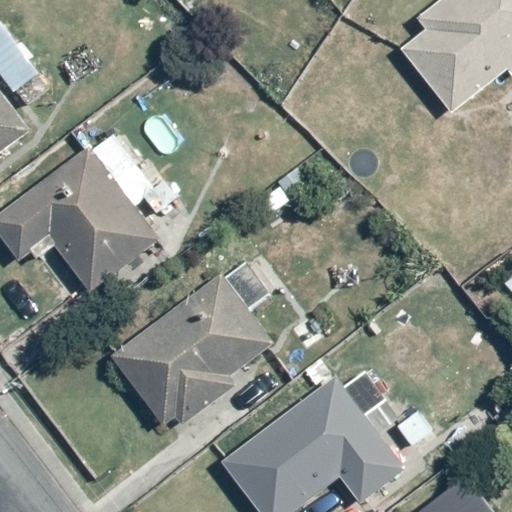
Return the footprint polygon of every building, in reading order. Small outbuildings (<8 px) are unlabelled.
[(509,72),(511,76),(511,0),(443,0),(421,18),(428,26),(403,46),(456,114),(509,72)] [(0,155),(32,132),(0,87),(0,155)] [(141,163),(116,131),(0,218),(0,228),(29,266),(59,243),(96,292),(163,241),(118,181),(141,163)] [(272,296),(240,256),(114,356),(171,429),(279,344),(253,311),(272,296)] [(398,402),(371,366),(345,385),(336,373),(225,456),(266,511),(295,511),(345,476),(364,502),(400,476),(413,493),(456,461),(408,395),(398,402)] [(498,511),(468,473),(417,511),(498,511)]
